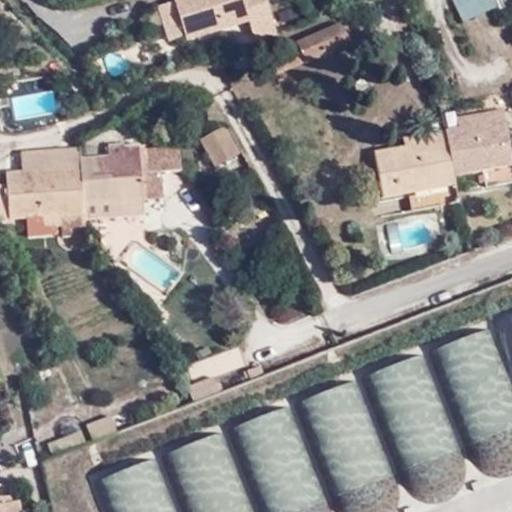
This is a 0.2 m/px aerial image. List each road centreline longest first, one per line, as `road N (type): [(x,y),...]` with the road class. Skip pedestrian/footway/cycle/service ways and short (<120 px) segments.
road 1 (unknown): [(348,315),(278,337),(190,222)]
road 2 (residential): [(511,253),(348,315)]
